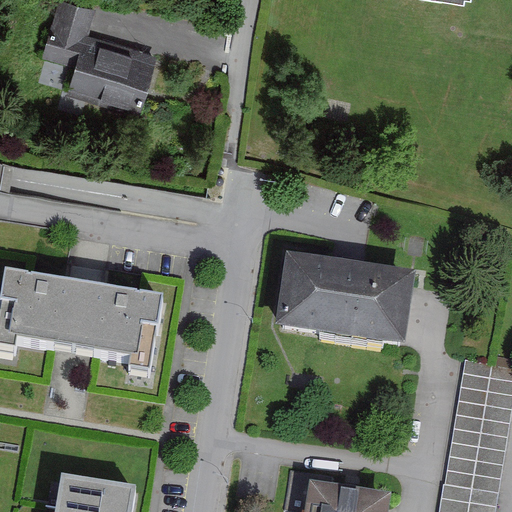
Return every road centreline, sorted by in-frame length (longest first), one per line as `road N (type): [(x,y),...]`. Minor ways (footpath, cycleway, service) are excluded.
road 1 (residential): [(193,511),(231,245),(230,153)]
road 2 (unknown): [(424,471),(204,437)]
